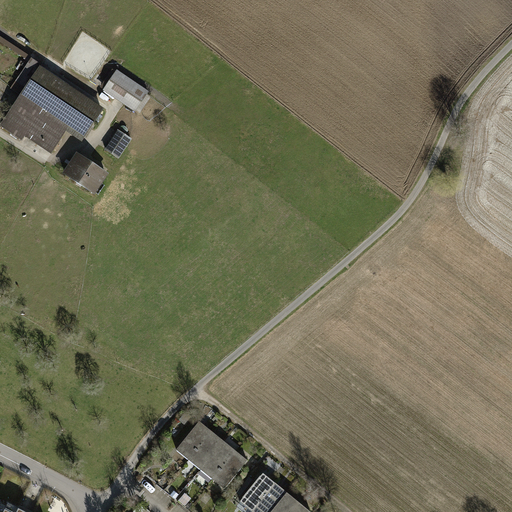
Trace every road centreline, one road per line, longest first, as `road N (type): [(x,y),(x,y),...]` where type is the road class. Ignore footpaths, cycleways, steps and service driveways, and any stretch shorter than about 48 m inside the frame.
road 1 (track): [(196,388),(401,210),(459,102),(511,43)]
road 2 (track): [(0,132),(54,159),(86,148),(113,109),(0,31)]
road 3 (track): [(196,388),(348,511)]
